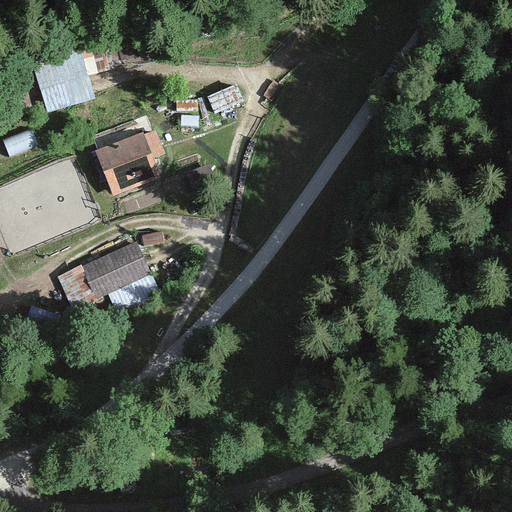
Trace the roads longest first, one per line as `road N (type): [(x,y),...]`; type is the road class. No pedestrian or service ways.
road 1 (unclassified): [(0,479),(131,413),(215,330),(449,0)]
road 2 (track): [(131,413),(217,232),(261,79),(194,66),(95,84)]
road 3 (unclassified): [(134,511),(227,499),(511,394)]
